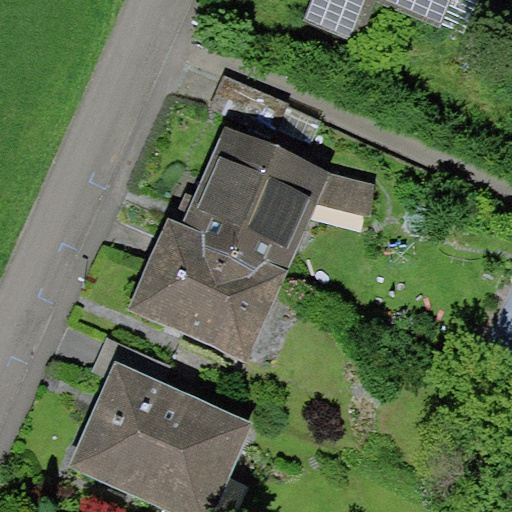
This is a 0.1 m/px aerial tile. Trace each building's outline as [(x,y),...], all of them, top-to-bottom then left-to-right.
[(315,0),(307,22),(358,43),(376,0),(377,0),(464,35),(478,0),(315,0)] [(229,81),(215,111),(271,136),(284,106),(229,81)] [(273,286),(319,185),(230,146),(198,219),(193,229),(178,226),(172,241),(273,286)] [(273,286),(172,241),(150,290),(140,312),(242,357),(273,286)] [(177,511),(189,511),(207,474),(220,475),(223,474),(240,436),(154,397),(166,370),(111,345),(98,375),(118,384),(91,444),(80,469),(177,511)]
